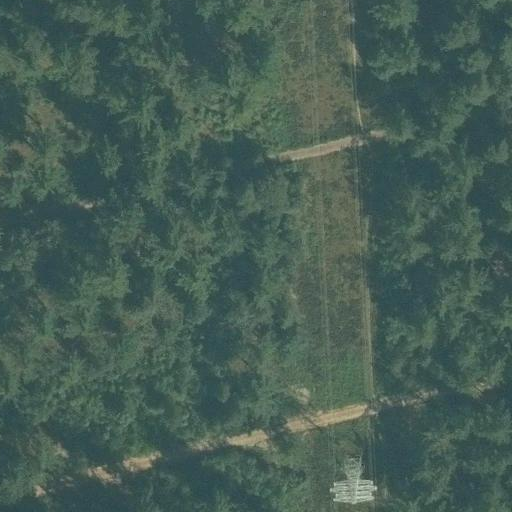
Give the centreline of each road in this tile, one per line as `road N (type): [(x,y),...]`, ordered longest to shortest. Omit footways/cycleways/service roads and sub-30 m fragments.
road 1 (track): [(511,377),(0,490)]
road 2 (track): [(511,111),(0,219)]
